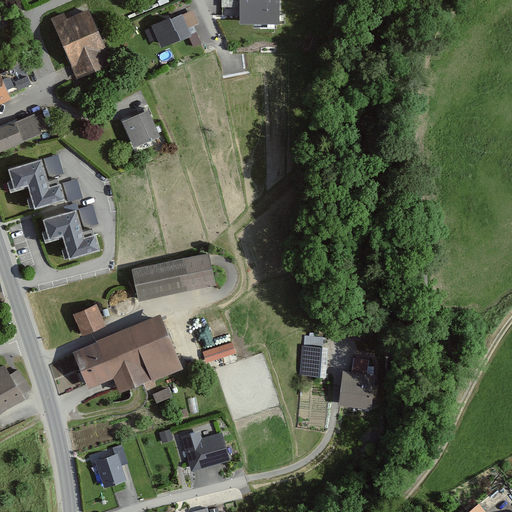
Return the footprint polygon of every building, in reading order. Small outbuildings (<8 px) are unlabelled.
[(277,0),(240,0),(241,19),(278,19),(277,0)] [(90,6),(54,22),(77,76),(113,61),(90,6)] [(193,11),(145,29),(150,43),(159,40),(162,48),(192,37),(188,28),(198,24),(193,11)] [(12,66),(0,70),(0,105),(12,100),(9,95),(21,90),(12,66)] [(150,109),(125,120),(136,146),(161,136),(150,109)] [(15,122),(0,128),(0,148),(22,139),(15,122)] [(44,158),(11,167),(16,186),(30,182),(36,205),(68,197),(63,180),(51,183),(44,158)] [(79,205),(85,225),(98,220),(92,201),(79,205)] [(79,207),(45,217),(51,237),(65,232),(73,256),(102,247),(98,233),(88,236),(79,207)] [(210,254),(132,269),(139,301),(216,286),(210,254)] [(98,305),(74,314),(87,347),(74,352),(88,387),(113,377),(119,394),(184,368),(162,313),(109,334),(98,305)] [(233,343),(208,350),(212,361),(236,354),(233,343)] [(329,349),(302,346),(299,374),(326,376),(329,349)] [(351,365),(366,369),(369,357),(355,353),(351,365)] [(5,364),(0,366),(0,410),(24,398),(5,364)] [(376,374),(344,371),(341,404),(373,408),(376,374)] [(153,393),(157,403),(173,397),(169,387),(153,393)] [(179,411),(181,419),(189,417),(186,408),(179,411)] [(170,429),(159,433),(162,443),(174,440),(170,429)] [(200,433),(182,438),(192,473),(233,462),(225,435),(203,441),(200,433)] [(119,453),(96,460),(104,487),(126,481),(119,453)] [(487,511),(480,503),(468,511),(487,511)]
